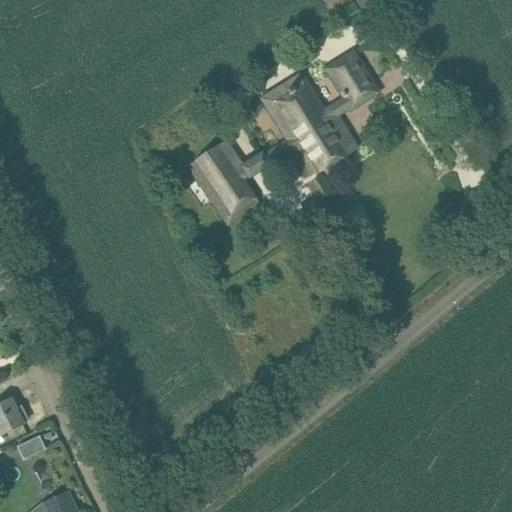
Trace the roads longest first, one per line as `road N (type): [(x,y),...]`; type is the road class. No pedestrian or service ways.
road 1 (unclassified): [(189,511),(511,245)]
road 2 (unclassified): [(113,511),(0,284)]
